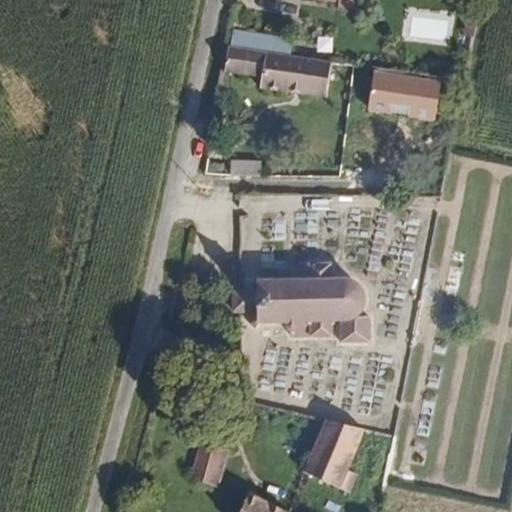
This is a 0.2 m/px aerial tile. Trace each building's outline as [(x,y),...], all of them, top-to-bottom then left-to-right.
[(362,10),(362,0),(317,0),(337,2),(337,8),(362,10)] [(413,38),(456,36),(454,8),(412,10),(413,38)] [(323,99),(329,60),(222,49),(217,77),(253,81),(252,92),(323,99)] [(291,199),(292,184),(264,185),(262,199),(291,199)] [(262,199),(264,185),(253,185),(252,200),(262,199)] [(360,340),(362,292),(352,282),(325,280),(325,264),(302,263),(301,280),(251,279),(250,292),(232,292),(227,292),(226,314),(231,314),(248,315),(248,327),(258,329),(295,331),(295,339),(360,340)] [(347,462),(358,430),(316,419),(300,468),(349,485),(356,466),(347,462)] [(203,481),(212,445),(193,440),(183,475),(203,481)] [(319,511),(303,504),(299,511),(296,511),(286,507),(288,503),(244,482),(230,511),(319,511)]
